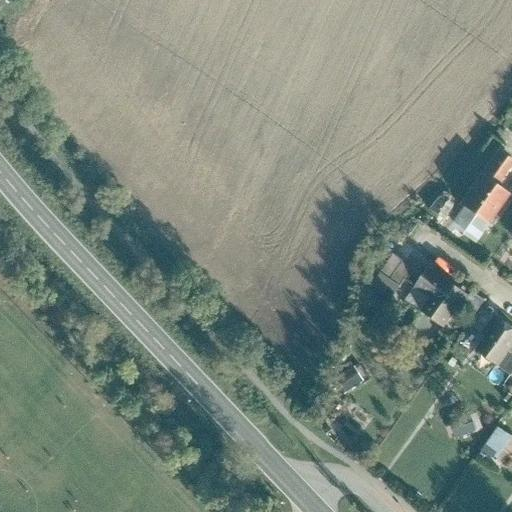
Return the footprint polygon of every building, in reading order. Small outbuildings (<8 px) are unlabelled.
[(461,207),(488,227),(508,199),(494,189),(511,164),(511,160),(500,152),(461,207)] [(431,208),(442,217),(455,202),(445,193),(431,208)] [(395,294),(412,270),(390,255),(373,278),(395,294)] [(440,335),(467,297),(423,266),(409,286),(427,299),(414,317),(440,335)] [(511,360),(511,331),(486,313),(474,331),(484,338),(471,356),(508,383),(511,377),(511,360)] [(344,395),(363,383),(353,369),(334,381),(344,395)] [(497,462),(511,438),(511,434),(498,425),(481,452),(497,462)]
